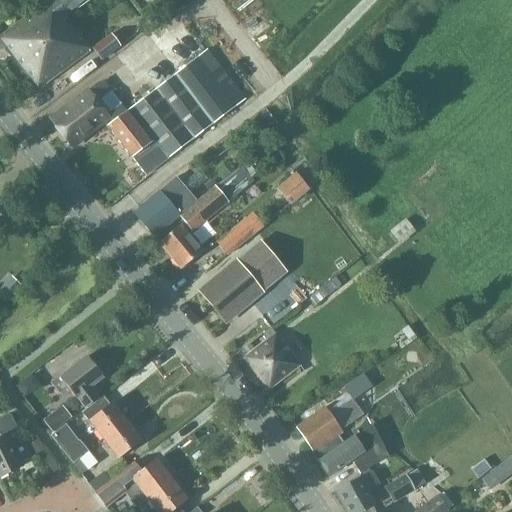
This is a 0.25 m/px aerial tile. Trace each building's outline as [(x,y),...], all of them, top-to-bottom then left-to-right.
[(48,0),(0,36),(0,44),(35,92),(87,53),(76,37),(78,35),(65,18),(88,0),(48,0)] [(111,34),(92,48),(102,63),(121,49),(111,34)] [(255,64),(270,82),(278,74),(263,57),(255,64)] [(115,121),(106,127),(144,177),(235,108),(197,59),(154,91),(128,111),(115,121)] [(91,90),(49,121),(69,147),(102,122),(106,127),(115,121),(128,111),(123,105),(110,115),(99,100),(112,90),(104,80),(91,90)] [(237,167),(214,186),(228,203),(251,184),(237,167)] [(175,178),(132,214),(152,238),(179,216),(195,202),(175,178)] [(302,181),(282,197),(289,205),(308,189),(302,181)] [(183,222),(158,243),(180,270),(204,250),(190,234),(228,203),(214,186),(195,202),(179,216),(183,222)] [(227,256),(262,227),(252,214),(216,243),(227,256)] [(405,220),(390,232),(398,243),(414,231),(405,220)] [(258,245),(198,294),(224,326),(284,277),(258,245)] [(12,277),(1,289),(10,297),(21,285),(12,277)] [(322,288),(309,298),(315,305),(327,296),(322,288)] [(298,367),(273,336),(243,360),(268,391),(298,367)] [(86,356),(51,383),(60,394),(63,398),(71,392),(76,399),(77,398),(84,407),(97,397),(90,388),(102,378),(86,356)] [(102,440),(125,423),(110,404),(88,421),(102,440)] [(63,409),(44,424),(52,434),(72,420),(63,409)] [(324,409),(295,428),(313,455),(312,456),(327,478),(351,462),(357,473),(387,455),(372,426),(343,443),(338,437),(342,435),(324,409)] [(0,476),(22,466),(20,462),(28,458),(8,416),(0,419),(0,476)] [(125,423),(102,440),(117,459),(139,442),(125,423)] [(70,449),(79,460),(88,452),(79,442),(70,449)] [(96,463),(88,452),(79,460),(88,470),(96,463)] [(511,461),(509,458),(480,479),(489,490),(511,472),(511,461)] [(483,460),(470,470),(477,479),(490,469),(483,460)] [(155,461),(132,478),(147,498),(170,481),(155,461)] [(371,470),(334,493),(345,511),(363,511),(375,505),(366,491),(379,483),(371,470)] [(392,492),(387,496),(392,504),(412,491),(404,477),(403,476),(387,485),(392,492)] [(102,504),(120,491),(112,480),(94,493),(102,504)] [(170,511),(185,501),(170,481),(147,498),(154,508),(149,511),(170,511)] [(446,511),(448,511),(437,496),(415,511),(446,511)] [(119,511),(128,511),(132,510),(124,500),(116,506),(119,511)]
